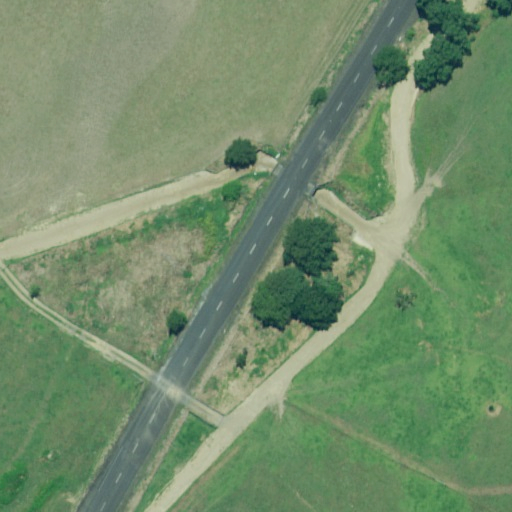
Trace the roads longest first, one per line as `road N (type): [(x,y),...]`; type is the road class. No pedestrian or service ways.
road 1 (track): [(0,256),(258,160),(377,237),(385,271),(156,511)]
road 2 (tertiary): [(103,511),(399,0)]
road 3 (track): [(234,429),(70,330),(7,279),(0,256)]
